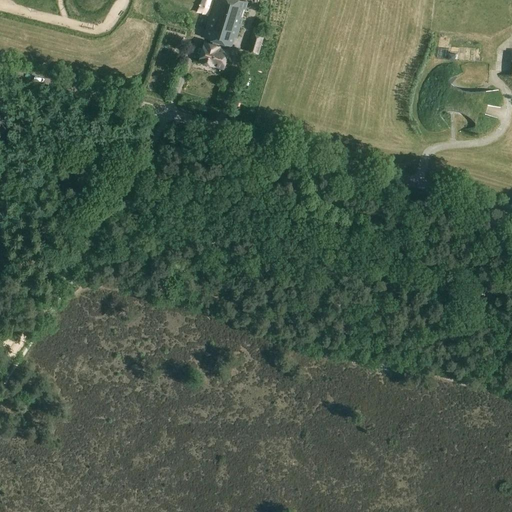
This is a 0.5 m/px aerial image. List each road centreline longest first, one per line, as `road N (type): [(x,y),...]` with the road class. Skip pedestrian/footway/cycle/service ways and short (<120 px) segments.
road 1 (tertiary): [(511,209),(0,66)]
road 2 (track): [(169,113),(0,372)]
